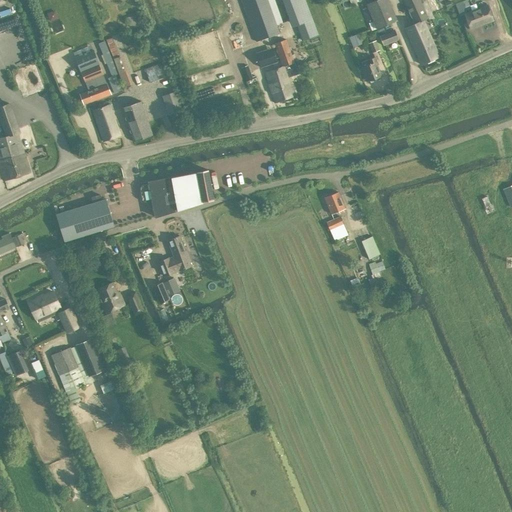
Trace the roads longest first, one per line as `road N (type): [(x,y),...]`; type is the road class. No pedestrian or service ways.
road 1 (unclassified): [(0,203),(86,162),(393,97),(511,44)]
road 2 (residential): [(0,274),(214,201),(407,158),(511,122)]
